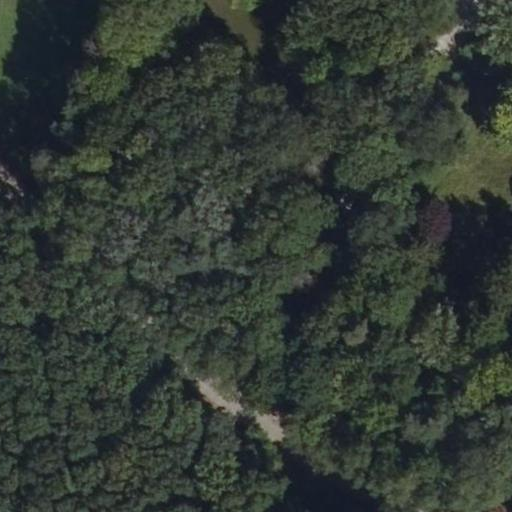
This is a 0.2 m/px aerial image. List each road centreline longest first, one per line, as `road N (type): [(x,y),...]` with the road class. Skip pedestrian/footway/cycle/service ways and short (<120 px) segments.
road 1 (tertiary): [(414,511),(323,468),(186,374),(0,191)]
road 2 (track): [(469,0),(266,431)]
